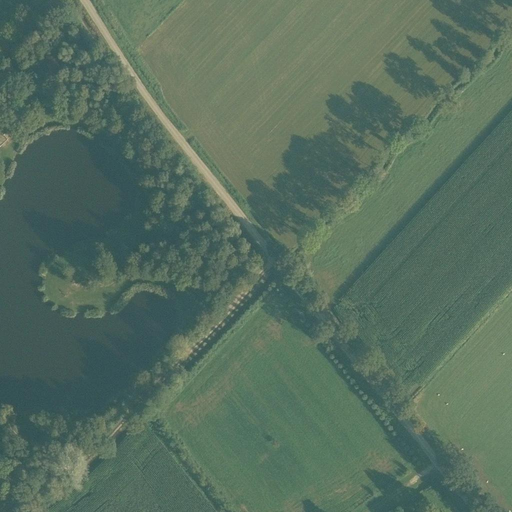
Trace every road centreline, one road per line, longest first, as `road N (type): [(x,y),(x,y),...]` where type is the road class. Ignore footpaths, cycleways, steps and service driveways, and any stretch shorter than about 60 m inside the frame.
road 1 (unclassified): [(475,511),(150,103),(83,0)]
road 2 (track): [(274,260),(80,467)]
